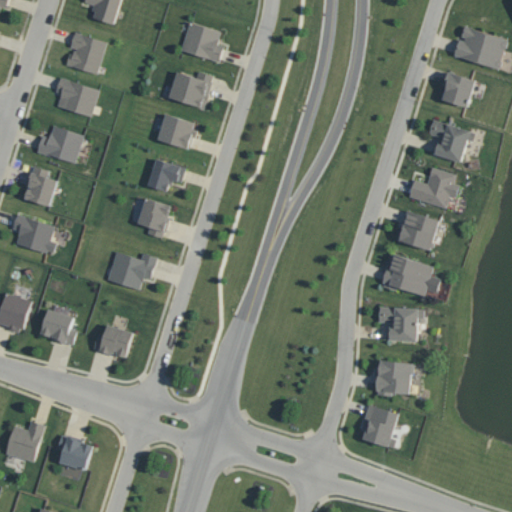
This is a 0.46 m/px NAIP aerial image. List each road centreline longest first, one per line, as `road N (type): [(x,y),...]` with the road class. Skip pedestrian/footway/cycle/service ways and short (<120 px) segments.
road 1 (residential): [(271,0),(113,511)]
road 2 (residential): [(303,511),(341,387),(359,255),(438,0)]
road 3 (residential): [(474,511),(0,362)]
road 4 (residential): [(253,289),(342,113),(364,0)]
road 5 (residential): [(335,0),(321,79),(253,289)]
road 6 (residential): [(253,289),(187,511)]
road 7 (residential): [(0,157),(48,0)]
